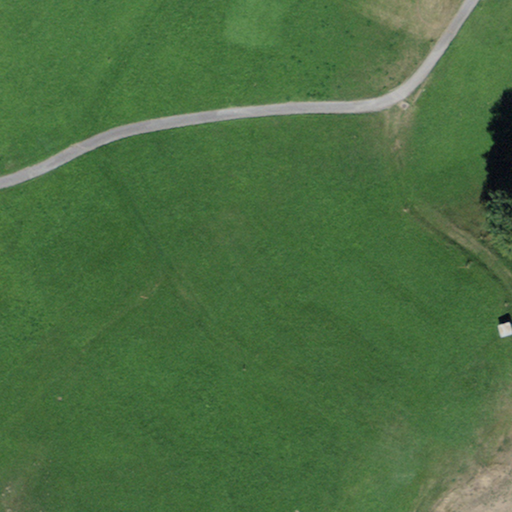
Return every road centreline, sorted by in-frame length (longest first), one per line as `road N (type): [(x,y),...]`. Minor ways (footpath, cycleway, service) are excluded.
road 1 (track): [(0,182),(131,129),(388,99),(407,88),(472,0)]
road 2 (track): [(86,145),(168,269),(242,353),(320,399),(412,436)]
